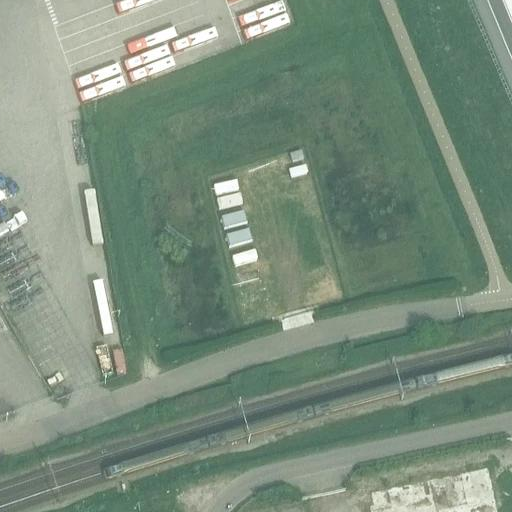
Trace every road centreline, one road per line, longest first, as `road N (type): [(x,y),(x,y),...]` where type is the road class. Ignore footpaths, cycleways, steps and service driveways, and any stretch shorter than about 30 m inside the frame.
road 1 (unclassified): [(169,384),(286,342),(511,299)]
road 2 (unclassified): [(511,422),(252,479),(213,511)]
road 3 (unclassified): [(169,384),(0,448)]
